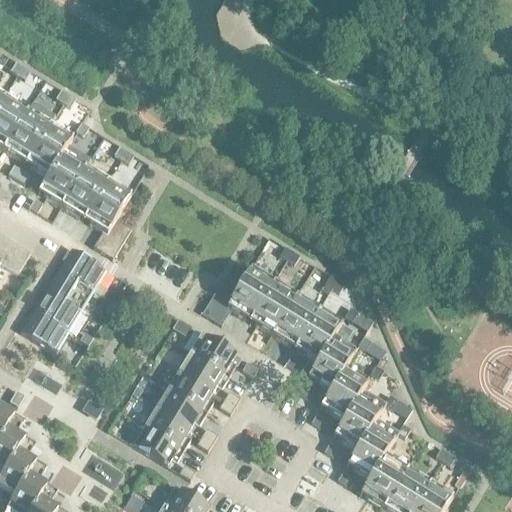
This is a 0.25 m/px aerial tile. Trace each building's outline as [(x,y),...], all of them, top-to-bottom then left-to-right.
[(24,83),(30,74),(15,65),(9,75),(24,83)] [(69,111),(75,102),(60,93),(55,102),(69,111)] [(27,115),(0,98),(0,152),(3,154),(27,115)] [(72,142),(27,115),(3,154),(46,181),(62,158),(72,142)] [(82,140),(88,131),(80,126),(74,135),(82,140)] [(127,168),(133,158),(118,150),(113,159),(127,168)] [(72,218),(96,178),(62,158),(46,181),(37,196),(72,218)] [(13,169),(7,178),(23,188),(29,179),(13,169)] [(130,199),(96,178),(72,218),(101,235),(92,251),(112,263),(131,232),(115,222),(123,210),(130,199)] [(28,211),(36,216),(42,207),(33,202),(28,211)] [(0,257),(9,243),(0,237),(0,257)] [(19,249),(9,243),(0,257),(0,267),(6,271),(19,249)] [(30,255),(19,249),(6,271),(16,278),(30,255)] [(293,269),(298,260),(284,251),(278,260),(293,269)] [(92,295),(105,274),(70,253),(58,274),(92,295)] [(219,286),(200,317),(209,322),(221,329),(230,314),(270,338),(295,300),(249,272),(235,296),(219,286)] [(92,295),(58,274),(45,295),(79,316),(92,295)] [(338,296),(344,287),(329,278),(323,287),(338,296)] [(320,305),(325,296),(318,292),(313,301),(320,305)] [(67,336),(79,316),(45,295),(33,315),(67,336)] [(105,304),(112,308),(116,302),(109,298),(105,304)] [(341,327),(295,300),(270,338),(315,366),(331,343),(341,327)] [(351,325),(357,316),(349,311),(343,321),(351,325)] [(20,336),(54,357),(67,336),(33,315),(20,336)] [(92,323),(100,328),(105,320),(96,315),(92,323)] [(200,338),(189,357),(228,381),(235,370),(230,367),(234,359),(200,338)] [(364,355),(370,345),(362,341),(357,350),(364,355)] [(306,382),(329,395),(344,372),(354,357),(331,343),(315,366),(306,382)] [(221,392),(228,381),(189,357),(178,375),(212,396),(216,389),(221,392)] [(284,368),(293,373),(298,364),(290,359),(284,368)] [(241,374),(252,381),(257,373),(246,366),(241,374)] [(377,384),(383,374),(375,370),(370,379),(377,384)] [(367,386),(344,372),(329,395),(319,411),(342,424),(363,393),(367,386)] [(178,375),(166,394),(205,418),(212,407),(207,404),(212,396),(178,375)] [(297,397),(305,402),(311,393),(302,388),(297,397)] [(332,440),(355,453),(376,422),(384,409),(390,413),(396,404),(388,399),(384,406),(363,393),(342,424),(332,440)] [(17,410),(19,407),(24,399),(15,394),(8,405),(17,410)] [(166,394),(155,412),(189,433),(194,426),(199,429),(205,418),(166,394)] [(223,403),(234,410),(239,402),(228,395),(223,403)] [(218,411),(229,418),(234,410),(223,403),(218,411)] [(100,414),(101,413),(88,405),(82,414),(83,414),(83,413),(95,420),(99,413),(100,414)] [(0,436),(13,416),(0,408),(0,436)] [(155,412),(144,431),(183,455),(190,444),(185,440),(189,433),(155,412)] [(24,423),(13,416),(0,436),(0,472),(2,474),(24,440),(16,435),(24,423)] [(310,426),(319,431),(324,422),(315,417),(310,426)] [(397,435),(376,422),(355,453),(345,469),(368,483),(384,459),(397,438),(404,442),(409,433),(402,428),(397,435)] [(176,466),(183,455),(144,431),(132,450),(166,470),(171,463),(176,466)] [(212,447),(217,439),(205,432),(200,440),(212,447)] [(0,477),(0,489),(13,497),(35,463),(27,459),(35,447),(24,440),(2,474),(0,477)] [(195,448),(207,455),(212,447),(200,440),(195,448)] [(323,455),(331,460),(337,451),(329,446),(323,455)] [(441,465),(447,456),(440,451),(434,461),(441,465)] [(447,456),(441,465),(449,469),(454,460),(447,456)] [(381,511),(405,472),(384,459),(368,483),(359,498),(381,511)] [(46,470),(35,463),(13,497),(6,510),(9,511),(29,511),(46,487),(38,482),(46,470)] [(183,469),(178,477),(189,484),(194,476),(183,469)] [(405,472),(381,511),(444,511),(451,500),(405,472)] [(336,484),(345,489),(350,480),(342,475),(336,484)] [(57,494),(46,487),(29,511),(55,511),(57,510),(49,506),(57,494)] [(208,511),(190,500),(174,491),(162,509),(166,511),(208,511)]
